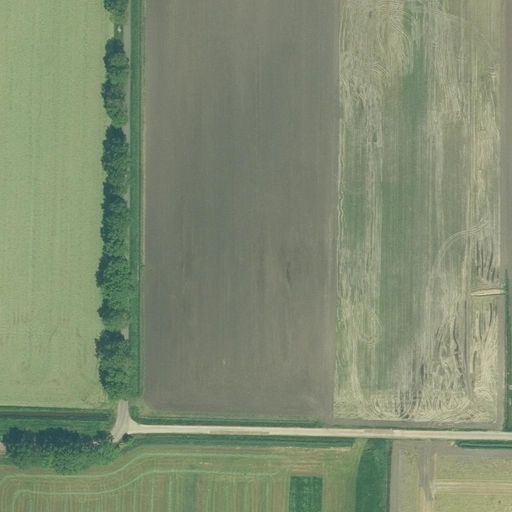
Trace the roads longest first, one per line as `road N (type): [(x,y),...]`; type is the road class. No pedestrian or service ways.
road 1 (unclassified): [(122,427),(126,0)]
road 2 (unclassified): [(511,434),(122,427)]
road 3 (unclassified): [(0,446),(87,448),(122,427)]
